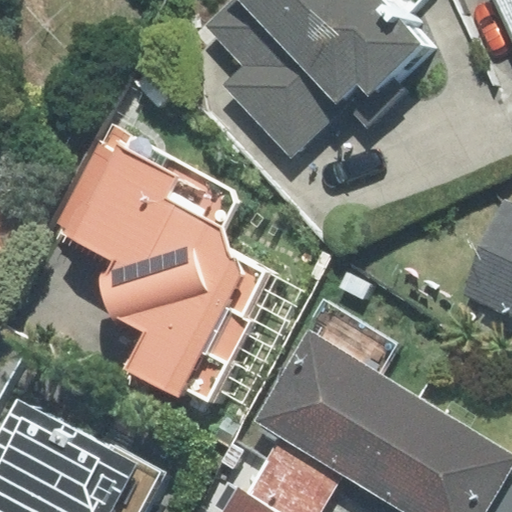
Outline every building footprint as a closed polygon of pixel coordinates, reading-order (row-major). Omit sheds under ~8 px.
[(429,32),(396,0),(247,0),(200,50),(311,155),(379,84),(398,103),(449,50),(429,32)] [(180,47),(145,88),(179,116),(213,74),(180,47)] [(259,193),(125,122),(70,226),(146,266),(121,276),(140,325),(154,332),(135,368),(208,406),(274,282),(244,220),(259,193)] [(511,202),(469,295),(511,315),(511,202)] [(0,279),(33,224),(0,203),(0,279)] [(511,511),(511,444),(396,374),(412,348),(340,304),(324,330),(269,421),(420,511),(511,511)] [(168,511),(175,499),(58,435),(15,511),(168,511)] [(332,511),(350,480),(285,445),(261,489),(251,484),(235,511),(332,511)]
